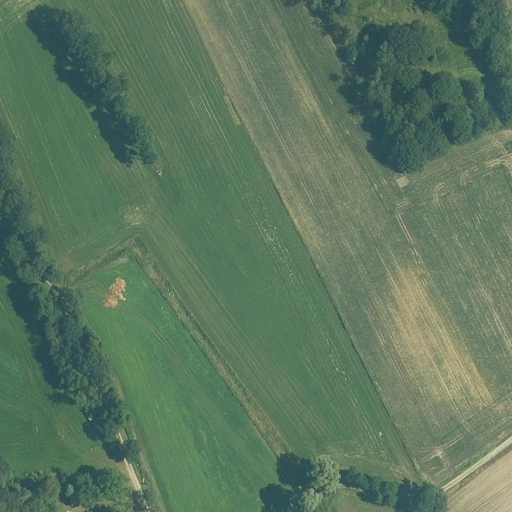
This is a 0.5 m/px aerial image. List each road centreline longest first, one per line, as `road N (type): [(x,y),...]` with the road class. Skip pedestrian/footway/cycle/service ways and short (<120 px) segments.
road 1 (track): [(143,511),(62,296),(28,258),(0,169)]
road 2 (track): [(511,442),(422,497),(331,488),(294,511)]
road 3 (track): [(511,124),(483,62),(432,0)]
